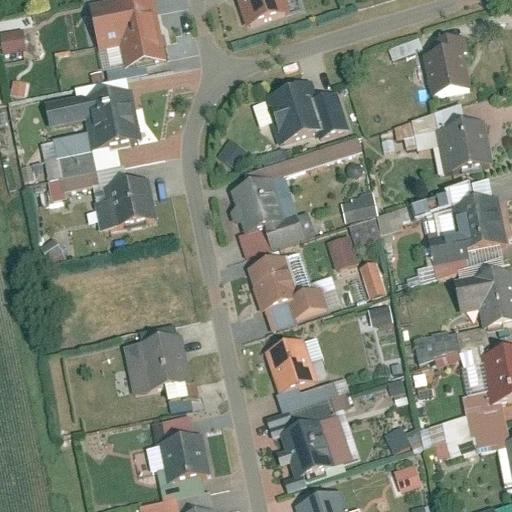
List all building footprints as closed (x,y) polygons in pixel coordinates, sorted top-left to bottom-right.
[(153,0),(146,0),(91,11),(99,49),(120,45),(126,73),(166,65),(153,0)] [(235,0),(247,30),(278,19),(271,0),(235,0)] [(22,35),(0,39),(0,47),(2,58),(26,53),(22,35)] [(465,90),(455,44),(427,50),(437,95),(465,90)] [(418,45),(389,55),(393,66),(422,55),(418,45)] [(92,156),(139,148),(130,93),(89,100),(90,106),(46,113),(51,142),(89,136),(92,156)] [(347,148),(336,106),(312,112),(307,93),(264,104),(279,159),(317,149),(319,156),(347,148)] [(468,171),(459,128),(426,135),(435,178),(468,171)] [(232,146),(220,160),(231,170),(244,156),(232,146)] [(140,174),(99,183),(110,237),(152,227),(140,174)] [(268,189),(232,200),(245,242),(263,236),(270,257),(305,247),(297,222),(279,227),(268,189)] [(501,249),(487,192),(444,202),(452,235),(424,242),(430,267),(501,249)] [(340,208),(345,230),(378,221),(373,200),(340,208)] [(403,217),(349,234),(356,254),(409,237),(403,217)] [(329,247),(333,275),(356,272),(352,243),(329,247)] [(281,262),(245,274),(261,319),(285,311),(291,327),(320,317),(315,300),(297,306),(281,262)] [(387,300),(375,268),(360,274),(372,306),(387,300)] [(511,301),(508,284),(453,296),(457,317),(480,312),(484,327),(511,321),(511,301)] [(390,312),(368,316),(371,333),(392,329),(390,312)] [(147,397),(188,389),(176,332),(143,339),(145,347),(137,349),(147,397)] [(452,336),(414,348),(421,369),(459,358),(452,336)] [(306,348),(313,380),(324,377),(317,346),(306,348)] [(297,348),(265,360),(280,401),(312,390),(297,348)] [(511,408),(511,353),(479,361),(488,399),(465,404),(474,446),(510,438),(504,411),(511,408)] [(168,447),(160,449),(172,506),(207,498),(204,483),(198,484),(189,445),(194,444),(189,425),(164,430),(168,447)] [(315,430),(279,444),(296,487),(331,474),(315,430)] [(403,438),(389,444),(397,461),(410,455),(403,438)] [(511,495),(511,452),(498,455),(506,497),(511,495)] [(415,474),(394,480),(399,499),(420,493),(415,474)]
